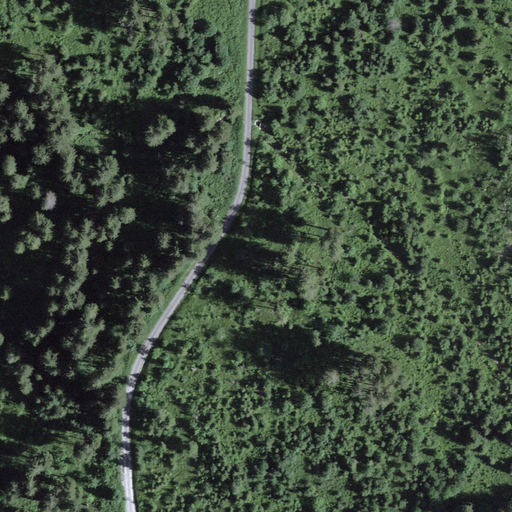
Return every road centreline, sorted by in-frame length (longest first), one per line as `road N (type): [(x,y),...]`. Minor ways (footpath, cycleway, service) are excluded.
road 1 (track): [(253,0),(244,171),(222,229),(130,384),(130,511)]
road 2 (track): [(0,346),(49,272),(57,196),(12,0)]
